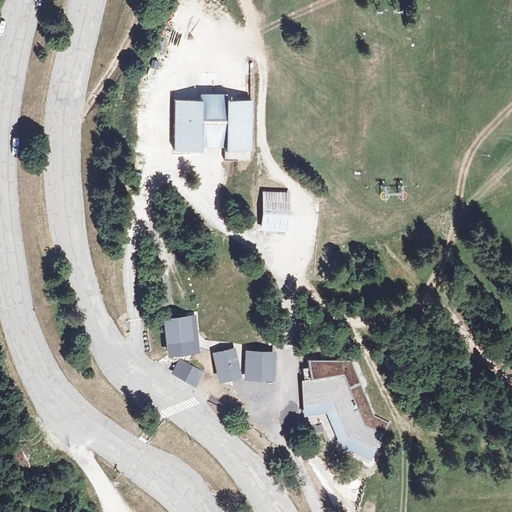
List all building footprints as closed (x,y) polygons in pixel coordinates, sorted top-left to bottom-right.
[(203,0),(201,4),(215,13),(221,4),(214,0),(203,0)] [(200,103),(173,102),(172,152),(201,152),(201,149),(205,149),(227,149),(227,162),(253,164),(254,104),(251,104),(227,103),(226,107),(201,107),(200,103)] [(263,215),(263,227),(289,228),(289,212),(290,197),(264,195),(263,215)] [(195,320),(167,322),(168,339),(167,339),(168,353),(198,350),(195,320)] [(234,352),(216,356),(220,379),(239,376),(234,352)] [(273,356),(249,355),(248,376),(272,377),(273,361),(273,356)] [(352,362),(312,362),(313,370),(309,370),(311,385),(307,386),(310,409),(332,406),(339,422),(347,441),(373,454),(382,436),(385,438),(391,425),(379,419),(376,418),(352,362)] [(197,388),(204,377),(182,364),(175,375),(185,381),(197,388)] [(276,461),(270,455),(266,459),(272,465),(276,461)] [(382,493),(368,483),(363,490),(377,499),(382,493)]
